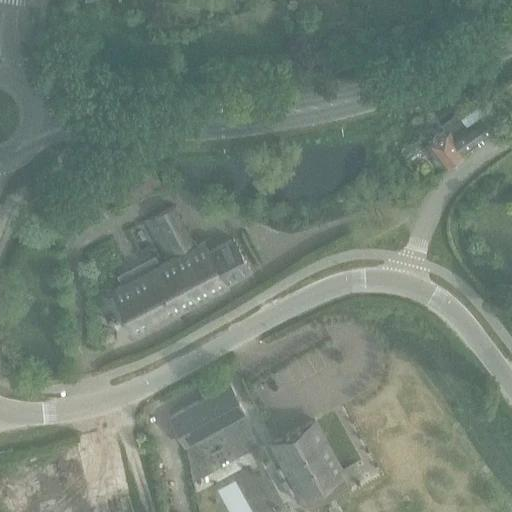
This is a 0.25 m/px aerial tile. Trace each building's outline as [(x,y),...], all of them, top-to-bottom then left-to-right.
[(440,0),(429,0),(434,14),(445,10),(440,0)] [(309,41),(304,43),(308,52),(317,48),(316,44),(309,41)] [(460,121),(465,118),(464,116),(462,117),(456,109),(439,121),(445,130),(427,142),(443,165),(496,129),(484,113),(464,127),(460,121)] [(160,185),(153,172),(151,168),(149,169),(132,178),(141,195),(160,185)] [(139,196),(130,178),(112,187),(120,205),(139,196)] [(225,284),(224,282),(249,269),(233,238),(208,251),(203,242),(193,247),(171,205),(143,220),(162,257),(178,249),(180,253),(112,289),(134,332),(225,284)] [(244,412),(229,384),(169,417),(185,445),(244,412)] [(299,493),(300,495),(342,472),(314,420),(272,443),(283,464),(275,468),(291,497),(299,493)]
